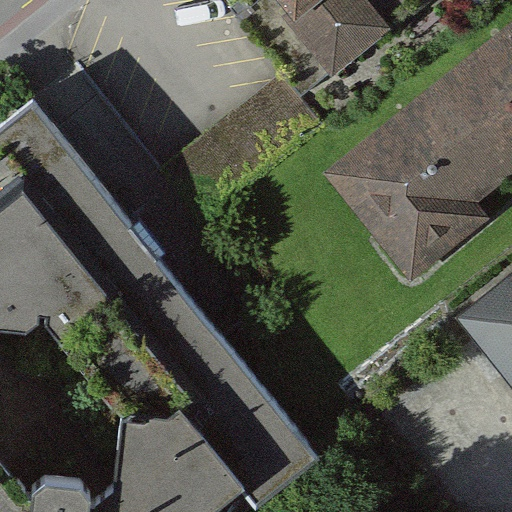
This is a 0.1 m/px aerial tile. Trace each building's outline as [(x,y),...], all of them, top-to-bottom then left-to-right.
[(246,0),(250,3),(236,14),(302,95),(387,26),(389,28),(423,0),(246,0)] [(511,30),(348,161),(402,228),(386,241),(410,272),(481,215),(469,200),(511,165),(511,30)] [(260,96),(181,161),(210,196),(289,131),(260,96)] [(33,98),(0,124),(0,511),(209,511),(241,487),(257,506),(320,455),(159,254),(167,248),(141,215),(133,221),(33,98)] [(511,281),(490,299),(495,306),(491,310),(489,316),(489,323),(491,330),(484,334),(511,368),(511,281)]
